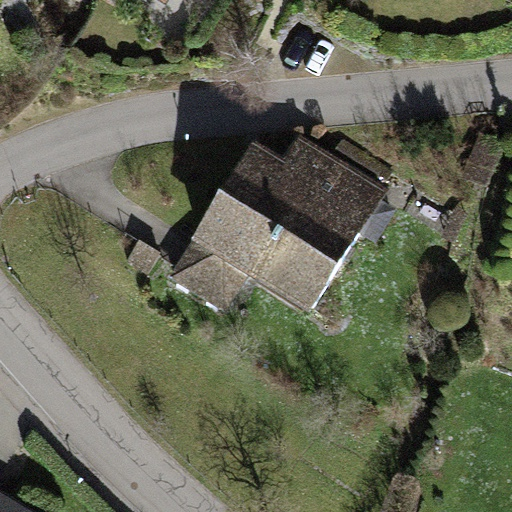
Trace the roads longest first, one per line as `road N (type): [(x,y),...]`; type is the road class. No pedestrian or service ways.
road 1 (residential): [(0,168),(73,137),(157,116),(511,83)]
road 2 (residential): [(0,314),(181,511)]
